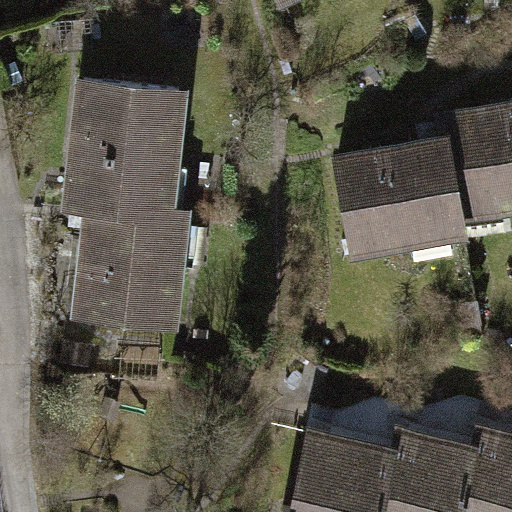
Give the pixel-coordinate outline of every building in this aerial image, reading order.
[(290,0),(297,13),(323,0),(290,0)] [(205,90),(92,81),(82,215),(97,214),(195,223),(205,90)] [(511,110),(458,119),(462,142),(476,224),(511,217),(511,110)] [(462,142),(339,160),(355,268),(478,250),(476,224),(462,142)] [(200,337),(210,225),(195,223),(97,214),(87,326),(200,337)] [(318,428),(302,511),(402,511),(415,446),(318,428)] [(511,511),(511,434),(496,431),(492,448),(479,511),(511,511)] [(479,511),(492,448),(414,434),(415,446),(402,511),(479,511)]
